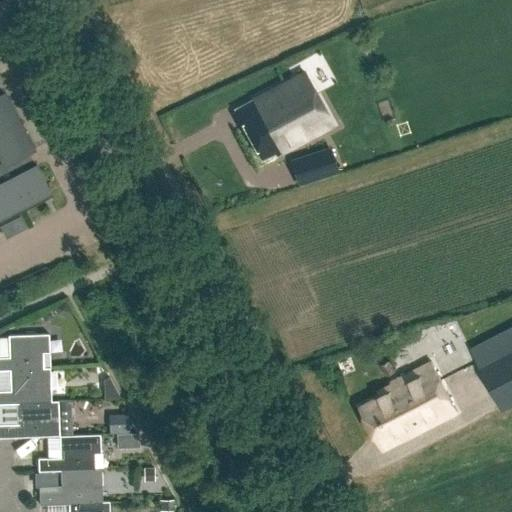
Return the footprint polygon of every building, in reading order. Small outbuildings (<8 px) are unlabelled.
[(275,151),(276,154),(333,124),(304,71),(234,109),(261,158),(275,151)] [(0,218),(51,192),(37,165),(29,168),(22,155),(33,150),(3,93),(0,94),(0,218)] [(330,149),(314,154),(321,177),(337,171),(330,149)] [(70,310),(65,300),(39,313),(43,321),(58,313),(64,313),(70,310)] [(511,325),(470,348),(477,362),(511,344),(511,325)] [(0,369),(9,370),(9,369),(43,368),(43,367),(42,352),(49,352),(48,333),(8,335),(9,356),(0,356),(0,369)] [(511,344),(477,362),(503,411),(511,406),(511,344)] [(396,371),(391,360),(381,365),(386,375),(396,371)] [(359,406),(382,450),(458,412),(431,361),(390,383),(391,385),(378,392),(380,396),(359,406)] [(51,401),(51,400),(50,367),(43,367),(43,368),(9,369),(9,370),(10,390),(0,390),(0,403),(17,403),(17,402),(51,401)] [(104,397),(121,397),(109,376),(103,379),(104,397)] [(0,423),(0,437),(13,437),(59,435),(73,435),(71,400),(58,400),(51,400),(51,401),(17,402),(17,403),(18,423),(0,423)] [(126,415),(110,416),(110,431),(126,430),(126,415)] [(138,433),(117,434),(117,447),(139,446),(138,433)] [(60,457),(37,457),(38,471),(60,470),(60,469),(94,468),(94,467),(93,453),(100,452),(100,434),(73,435),(59,435),(60,457)] [(28,463),(28,451),(8,451),(8,464),(28,463)] [(61,490),(39,491),(39,504),(42,504),(68,503),(102,501),(101,467),(94,467),(94,468),(60,469),(60,470),(61,490)] [(154,467),(145,467),(145,480),(154,480),(154,467)] [(68,511),(109,511),(109,500),(102,501),(68,503),(68,511)] [(172,500),(162,500),(162,510),(172,510),(172,500)]
